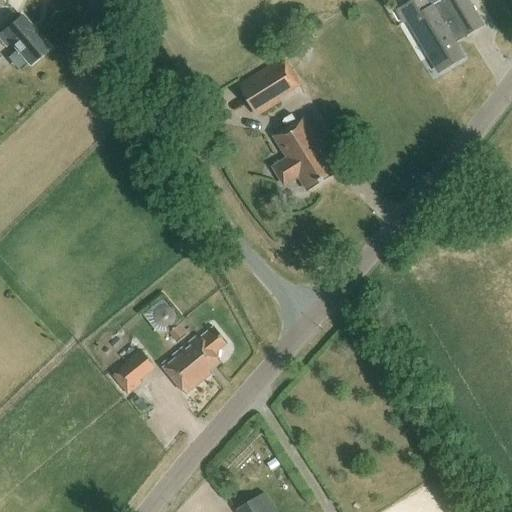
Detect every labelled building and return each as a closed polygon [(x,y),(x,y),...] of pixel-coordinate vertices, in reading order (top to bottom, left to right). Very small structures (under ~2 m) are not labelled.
[(428,0),(416,0),(396,12),(404,25),(407,23),(437,74),(463,59),(452,40),(482,23),(469,0),(442,0),(432,6),(428,0)] [(29,65),(50,48),(22,16),(0,35),(0,41),(6,48),(11,44),(29,65)] [(299,83),(284,59),(242,85),(259,114),(279,102),(276,98),(299,83)] [(323,150),(304,118),(274,136),(288,159),(273,168),(284,185),(299,176),(308,191),(333,176),(319,153),(323,150)] [(185,334),(177,325),(168,332),(176,342),(185,334)] [(214,354),(227,343),(214,327),(201,338),(199,336),(162,366),(185,395),(211,373),(209,371),(220,362),(214,354)] [(154,368),(140,349),(124,361),(126,364),(112,374),(127,395),(143,383),(140,379),(154,368)] [(242,511),(268,511),(259,497),(240,508),(242,511)]
